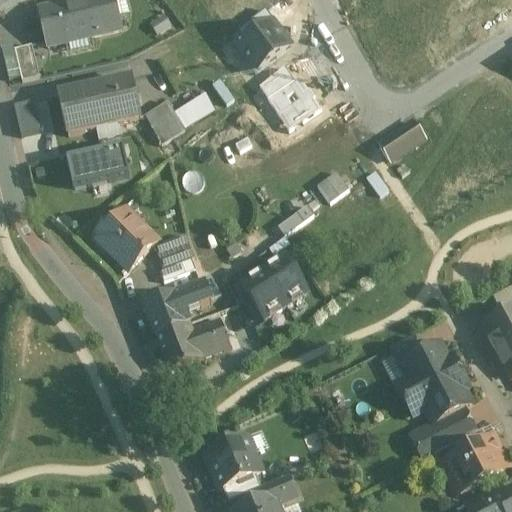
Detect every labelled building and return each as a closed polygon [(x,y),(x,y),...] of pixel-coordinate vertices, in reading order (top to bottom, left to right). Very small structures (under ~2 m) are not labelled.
[(113,0),(96,0),(85,3),(94,40),(121,34),(113,0)] [(85,3),(39,13),(48,51),(94,40),(85,3)] [(254,78),(292,50),(272,23),(234,51),(254,78)] [(32,49),(14,53),(22,85),(40,81),(32,49)] [(132,83),(59,99),(68,139),(142,123),(132,83)] [(22,139),(43,134),(36,104),(16,109),(22,139)] [(169,105),(145,120),(162,149),(185,134),(175,117),(169,105)] [(189,108),(175,117),(185,134),(199,125),(189,108)] [(416,122),(377,141),(388,165),(427,147),(416,122)] [(123,152),(68,164),(74,192),(130,180),(123,152)] [(136,233),(126,223),(119,223),(108,234),(101,234),(96,239),(96,247),(102,253),(107,253),(108,253),(130,275),(158,246),(140,228),(136,233)] [(186,239),(165,247),(157,255),(164,274),(190,264),(195,262),(186,239)] [(263,274),(286,311),(308,298),(285,261),(263,274)] [(164,274),(160,275),(166,290),(196,279),(190,264),(164,274)] [(264,325),(286,311),(263,274),(242,288),(264,325)] [(173,298),(145,309),(157,340),(190,328),(186,316),(221,303),(213,283),(190,292),(173,298)] [(511,290),(493,300),(503,320),(511,315),(511,290)] [(511,315),(503,320),(484,330),(492,345),(490,346),(497,359),(511,351),(511,315)] [(190,328),(157,340),(170,375),(231,352),(220,323),(199,331),(198,332),(195,333),(193,334),(190,328)] [(413,341),(391,351),(400,369),(422,358),(413,341)] [(448,363),(440,348),(422,358),(400,369),(408,383),(397,389),(413,421),(425,415),(432,429),(464,412),(472,408),(464,394),(469,392),(452,360),(448,363)] [(511,351),(497,359),(504,373),(506,372),(511,383),(511,382),(511,351)] [(464,412),(432,429),(444,452),(423,463),(424,464),(433,460),(477,437),(464,412)] [(477,437),(433,460),(440,473),(486,448),(486,447),(480,436),(482,435),(482,434),(477,437)] [(245,439),(202,456),(216,492),(260,474),(245,439)] [(486,448),(440,473),(447,485),(453,482),(460,496),(510,470),(501,454),(498,455),(493,446),(496,444),(495,442),(486,447),(486,448)] [(288,481),(254,494),(259,507),(274,500),(278,508),(296,501),(288,481)] [(497,491),(465,508),(467,511),(481,511),(503,501),(497,491)] [(511,511),(511,496),(503,501),(481,511),(511,511)] [(259,507),(246,511),(279,511),(278,508),(274,500),(259,507)]
